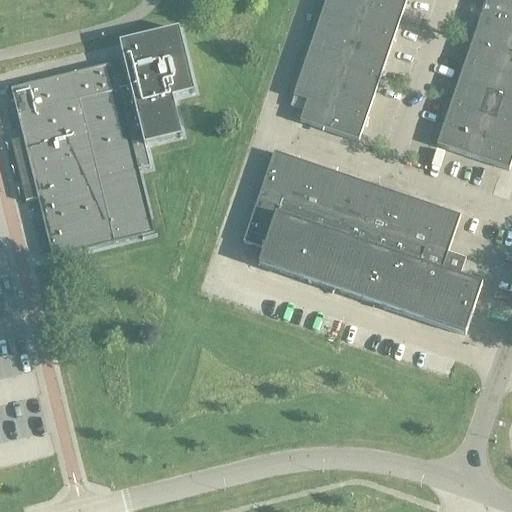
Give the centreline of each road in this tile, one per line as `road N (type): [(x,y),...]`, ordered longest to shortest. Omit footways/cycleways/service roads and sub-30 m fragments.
road 1 (unclassified): [(84,511),(275,466),(376,463),(467,484)]
road 2 (residential): [(467,484),(511,346)]
